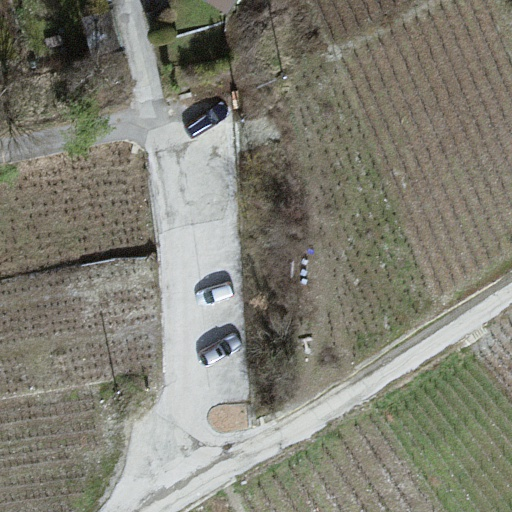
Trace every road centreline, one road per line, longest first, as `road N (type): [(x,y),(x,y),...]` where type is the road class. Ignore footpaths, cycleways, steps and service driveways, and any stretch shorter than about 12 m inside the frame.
road 1 (unclassified): [(204,480),(179,424),(165,184),(127,0)]
road 2 (unclassified): [(204,480),(339,404),(511,290)]
